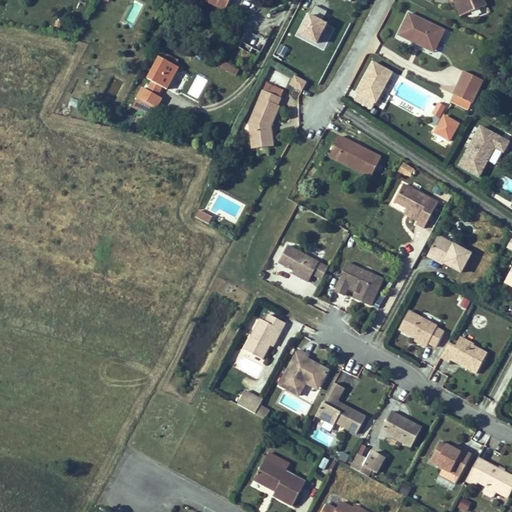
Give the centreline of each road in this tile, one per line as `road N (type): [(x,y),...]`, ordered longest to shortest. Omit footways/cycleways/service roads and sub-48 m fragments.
road 1 (residential): [(511,224),(330,100),(381,0)]
road 2 (residential): [(326,328),(511,429)]
